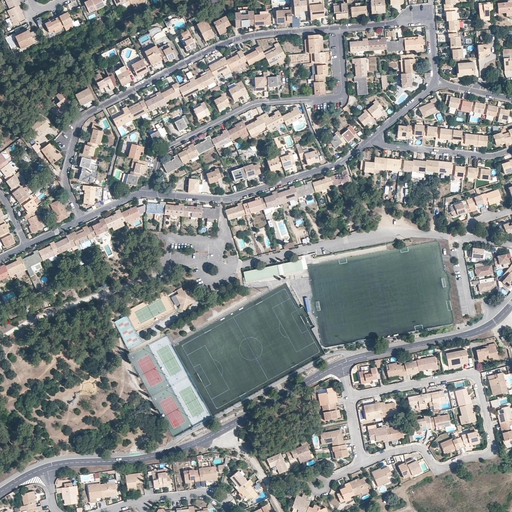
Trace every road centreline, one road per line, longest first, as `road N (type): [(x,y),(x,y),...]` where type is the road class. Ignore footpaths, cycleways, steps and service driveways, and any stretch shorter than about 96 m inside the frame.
road 1 (residential): [(81,219),(63,180),(86,114),(226,43),(340,27)]
road 2 (residential): [(363,465),(417,449),(441,469),(494,445),(475,375),(348,396)]
road 3 (residential): [(47,466),(177,450),(341,363)]
road 4 (residential): [(340,27),(340,96),(257,103),(162,150),(150,193)]
road 5 (residential): [(150,193),(225,200),(334,165),(373,137)]
road 6 (residential): [(462,238),(382,232),(239,267)]
road 7 (residential): [(341,363),(475,333),(511,304)]
road 8 (track): [(147,277),(29,321),(0,340)]
road 9 (residential): [(373,137),(384,146),(488,156),(511,150)]
